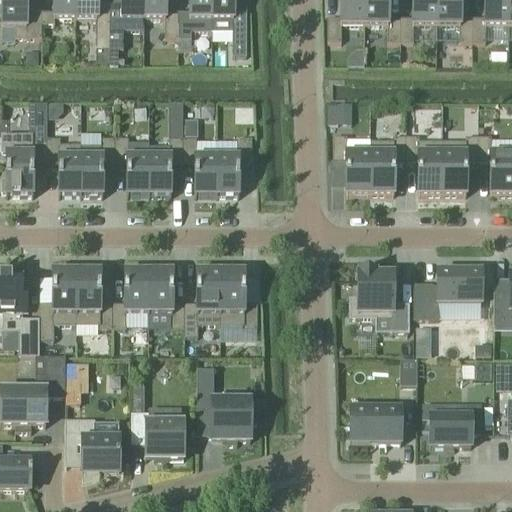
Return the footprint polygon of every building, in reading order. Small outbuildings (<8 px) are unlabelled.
[(0,0),(1,2),(0,2),(0,18),(1,18),(1,32),(14,32),(14,44),(41,44),(41,30),(41,16),(26,16),(25,0),(0,0)] [(41,16),(41,30),(54,30),(54,24),(75,24),(74,0),(52,0),(53,16),(41,16)] [(97,14),(96,0),(74,0),(75,24),(95,24),(95,54),(109,55),(109,14),(108,14),(97,14)] [(143,24),(142,0),(120,0),(121,4),(107,4),(107,6),(108,6),(108,14),(109,14),(109,55),(117,54),(122,55),(122,24),(143,24)] [(164,0),(142,0),(143,24),(164,24),(164,44),(177,44),(177,30),(177,17),(165,17),(164,0)] [(177,17),(177,30),(190,30),(190,24),(211,24),(210,0),(188,0),(189,17),(177,17)] [(210,0),(211,24),(232,24),(232,30),(231,61),(246,61),(246,17),(233,17),(232,0),(210,0)] [(363,30),(363,0),(339,0),(339,22),(327,22),(327,47),(340,47),(340,30),(363,30)] [(387,0),(363,0),(363,30),(386,31),(386,47),(399,47),(399,22),(387,22),(387,0)] [(399,22),(399,47),(413,47),(413,31),(435,31),(435,0),(411,0),(411,22),(399,22)] [(459,0),(435,0),(435,31),(458,31),(458,48),(471,48),(471,22),(459,22),(459,0)] [(507,31),(507,0),(483,0),(483,22),(471,22),(471,48),(484,48),(484,31),(507,31)] [(109,55),(108,71),(116,72),(117,72),(117,69),(117,54),(109,55)] [(168,107),(168,141),(196,140),(196,123),(182,123),(182,107),(168,107)] [(350,108),(326,109),(327,129),(351,128),(350,108)] [(32,169),(45,169),(45,142),(32,142),(32,138),(1,139),(1,157),(5,157),(5,184),(1,184),(1,197),(5,197),(5,201),(32,201),(32,169)] [(345,200),(369,200),(369,158),(346,157),(346,141),(332,141),(332,166),(345,166),(345,200)] [(393,166),(405,166),(405,141),(392,141),(392,146),(369,146),(369,158),(369,200),(393,200),(393,166)] [(417,200),(441,200),(441,146),(418,146),(418,141),(405,141),(405,166),(417,166),(417,200)] [(465,166),(477,166),(477,141),(464,141),(464,146),(441,146),(441,200),(465,200),(465,166)] [(489,200),(511,200),(511,157),(490,158),(490,141),(477,141),(477,166),(489,166),(489,200)] [(45,169),(58,169),(58,200),(80,200),(80,161),(80,149),(59,149),(59,142),(45,142),(45,169)] [(102,169),(114,169),(114,143),(100,143),(100,161),(80,161),(80,200),(102,200),(102,169)] [(126,201),(147,201),(147,161),(127,161),(127,143),(114,143),(114,169),(126,169),(126,201)] [(182,169),(182,143),(168,143),(168,151),(148,151),(147,161),(147,201),(170,201),(170,169),(182,169)] [(194,201),(216,201),(216,162),(196,161),(196,143),(182,143),(182,169),(194,169),(194,201)] [(236,161),(216,162),(216,201),(238,201),(238,169),(251,169),(251,143),(236,143),(236,161)] [(75,276),(52,275),(51,307),(38,308),(38,323),(38,346),(53,346),(53,330),(75,330),(75,276)] [(100,275),(75,276),(75,330),(98,330),(98,334),(111,334),(111,308),(99,308),(100,275)] [(147,275),(124,275),(123,308),(111,308),(111,334),(125,334),(125,318),(148,318),(147,275)] [(171,308),(172,275),(147,275),(148,318),(170,318),(170,334),(183,334),(183,308),(171,308)] [(183,308),(183,334),(183,342),(197,342),(197,330),(219,330),(219,276),(195,276),(195,308),(183,308)] [(243,276),(219,276),(219,330),(242,330),(242,334),(256,334),(256,308),(243,308),(243,276)] [(408,308),(393,308),(393,279),(375,279),(375,276),(359,276),(359,279),(357,279),(357,303),(349,303),(349,322),(374,322),(392,322),(391,336),(408,336),(408,308)] [(480,276),(436,276),(436,291),(432,291),(431,289),(412,289),(412,324),(431,324),(431,308),(480,308),(480,276)] [(492,285),(492,332),(511,332),(511,279),(508,279),(508,285),(492,285)] [(22,316),(26,316),(26,293),(22,293),(22,283),(10,283),(10,280),(0,280),(0,316),(1,316),(1,336),(18,336),(18,362),(38,362),(38,346),(38,323),(22,323),(22,316)] [(377,340),(378,359),(396,358),(395,340),(377,340)] [(34,394),(0,394),(0,430),(14,431),(14,438),(27,438),(27,431),(45,431),(45,403),(64,403),(64,368),(64,362),(44,362),(44,379),(34,379),(34,394)] [(416,391),(416,364),(399,364),(399,391),(416,391)] [(64,403),(64,410),(80,410),(80,392),(87,392),(87,369),(64,368),(64,403)] [(196,441),(210,441),(210,446),(223,446),(223,450),(236,450),(236,446),(250,446),(250,430),(255,430),(255,407),(250,407),(250,404),(213,404),(213,374),(196,374),(196,441)] [(133,397),(132,420),(143,420),(143,397),(133,397)] [(428,421),(428,425),(428,452),(469,452),(469,440),(480,440),(480,410),(455,410),(455,421),(428,421)] [(348,414),(348,431),(348,449),(400,449),(400,414),(348,414)] [(144,465),(146,465),(183,465),(183,427),(148,427),(147,420),(143,420),(132,420),(130,420),(130,451),(144,451),(144,465)] [(98,484),(97,480),(122,480),(122,459),(118,459),(118,443),(94,443),(94,425),(78,425),(78,439),(81,439),(81,480),(82,480),(84,485),(81,486),(81,488),(98,484)] [(1,467),(1,451),(0,451),(0,495),(28,495),(28,481),(30,481),(30,475),(28,475),(28,467),(1,467)]
